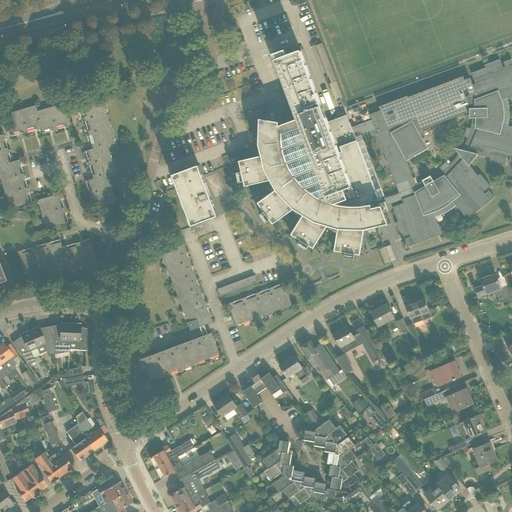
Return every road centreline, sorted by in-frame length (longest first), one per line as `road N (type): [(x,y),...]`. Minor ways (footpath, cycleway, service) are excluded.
road 1 (unclassified): [(207,39),(210,65),(170,99),(126,236),(79,220),(59,154)]
road 2 (unclassified): [(0,314),(54,304),(99,315),(106,395),(126,447)]
road 3 (residential): [(246,365),(345,300),(443,263)]
road 4 (residential): [(511,422),(443,263)]
road 5 (unclassified): [(237,371),(188,233)]
road 6 (residential): [(126,447),(237,371)]
